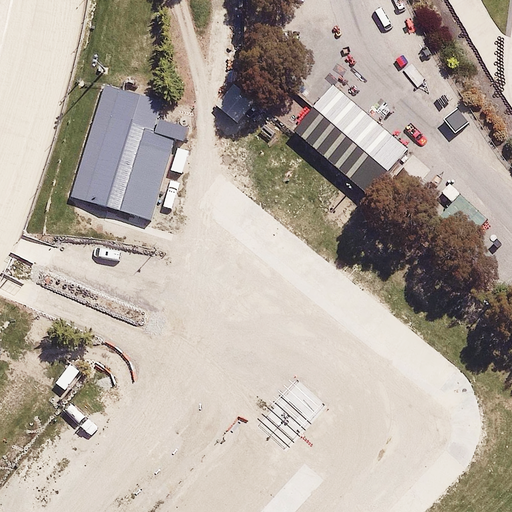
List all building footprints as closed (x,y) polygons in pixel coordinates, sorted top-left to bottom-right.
[(402,156),(332,87),(287,133),(357,202),(402,156)] [(161,110),(97,88),(58,201),(122,223),(161,110)] [(1,300),(0,301),(0,339),(19,312),(1,300)] [(64,332),(37,320),(29,338),(56,350),(64,332)] [(284,394),(273,415),(302,430),(313,409),(284,394)] [(61,429),(23,476),(61,507),(57,511),(112,511),(119,503),(88,478),(92,472),(79,462),(88,451),(61,429)] [(7,483),(0,490),(0,511),(19,511),(29,502),(7,483)]
